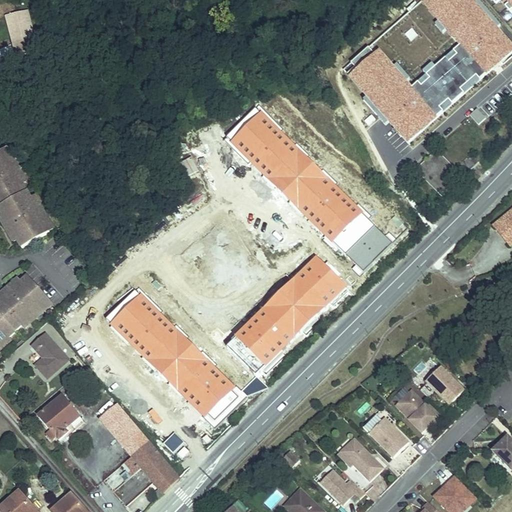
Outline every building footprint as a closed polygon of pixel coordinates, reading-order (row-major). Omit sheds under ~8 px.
[(18,57),(38,52),(28,10),(6,16),(12,40),(14,40),(18,57)] [(4,152),(9,161),(13,159),(8,150),(4,152)] [(415,171),(442,199),(464,178),(437,150),(415,171)] [(0,207),(28,191),(23,184),(22,184),(17,175),(21,173),(13,159),(9,161),(4,152),(3,151),(0,153),(0,207)] [(463,164),(470,172),(479,163),(471,155),(463,164)] [(17,175),(22,184),(23,184),(26,182),(21,173),(17,175)] [(18,241),(23,249),(51,233),(50,232),(45,223),(49,221),(40,206),(37,209),(32,200),(32,199),(28,191),(0,207),(0,209),(3,216),(4,216),(4,215),(10,224),(7,226),(11,232),(11,233),(14,231),(19,240),(18,241)] [(32,200),(37,209),(40,206),(35,198),(32,199),(32,200)] [(511,211),(494,227),(511,247),(511,245),(511,211)] [(0,217),(6,227),(7,226),(10,224),(4,215),(4,216),(3,216),(0,217)] [(45,223),(50,232),(54,229),(49,221),(45,223)] [(9,233),(15,243),(18,241),(19,240),(14,231),(11,233),(11,232),(9,233)] [(0,302),(0,315),(16,333),(23,327),(22,326),(29,319),(32,323),(45,311),(42,308),(49,301),(50,301),(29,277),(22,283),(22,284),(15,291),(11,287),(5,292),(9,296),(1,303),(0,302)] [(11,287),(15,291),(22,284),(22,283),(19,280),(11,287)] [(5,292),(0,297),(0,302),(1,303),(9,296),(5,292)] [(42,308),(45,311),(52,305),(49,301),(42,308)] [(266,321),(292,350),(310,334),(285,305),(277,312),(266,321)] [(262,317),(266,321),(277,312),(273,308),(262,317)] [(239,320),(252,335),(260,328),(247,312),(239,320)] [(16,333),(0,315),(0,351),(4,348),(1,345),(8,338),(9,339),(16,333)] [(23,327),(25,329),(32,323),(29,319),(22,326),(23,327)] [(234,352),(252,335),(239,320),(221,338),(234,352)] [(36,366),(48,379),(69,360),(45,334),(32,346),(44,359),(36,366)] [(1,345),(4,348),(11,342),(9,339),(8,338),(1,345)] [(441,368),(427,382),(450,406),(464,391),(441,368)] [(483,381),(488,375),(484,372),(479,377),(483,381)] [(409,421),(422,434),(439,418),(412,391),(399,405),(412,418),(409,421)] [(56,437),(59,441),(74,428),(71,425),(80,418),(72,408),(74,406),(71,403),(69,404),(62,397),(39,417),(51,431),(56,437)] [(360,416),(369,408),(365,403),(356,411),(360,416)] [(396,407),(409,421),(412,418),(399,405),(396,407)] [(101,419),(133,457),(148,444),(117,406),(101,419)] [(74,428),(76,431),(85,423),(80,418),(71,425),(74,428)] [(385,420),(370,435),(394,459),(409,444),(385,420)] [(52,441),(56,437),(51,431),(47,435),(52,441)] [(511,441),(508,437),(493,453),(511,471),(511,441)] [(354,466),(370,482),(384,469),(374,459),(372,461),(369,458),(369,454),(355,440),(344,451),(356,464),(354,466)] [(129,474),(131,477),(142,468),(142,469),(157,455),(148,444),(133,457),(125,463),(132,471),(129,474)] [(339,456),(352,469),(354,466),(356,464),(344,451),(339,456)] [(283,461),(292,469),(300,461),(291,452),(283,461)] [(142,469),(164,495),(179,480),(157,455),(142,469)] [(277,475),(285,481),(293,472),(286,465),(277,475)] [(366,494),(365,494),(351,479),(346,485),(332,472),(321,484),(344,506),(355,495),(360,500),(366,494)] [(448,511),(464,511),(477,499),(456,477),(434,498),(448,511)] [(321,511),(323,511),(300,491),(285,507),(290,511),(321,511)] [(38,511),(21,492),(1,510),(2,511),(38,511)] [(88,511),(73,494),(53,511),(88,511)] [(420,511),(425,511),(431,506),(429,503),(420,511)]
